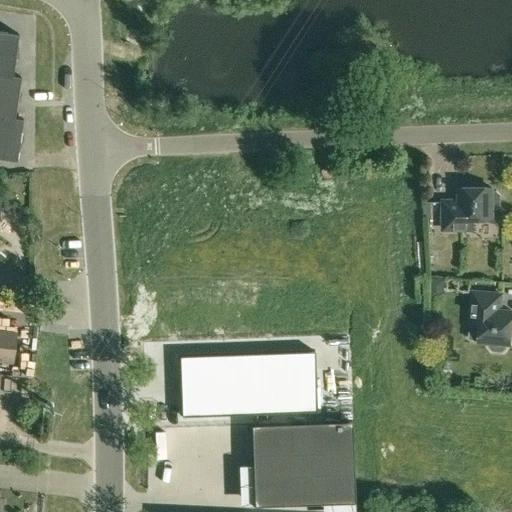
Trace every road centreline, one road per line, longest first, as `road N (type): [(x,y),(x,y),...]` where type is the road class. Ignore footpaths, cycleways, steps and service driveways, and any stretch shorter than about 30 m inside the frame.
road 1 (unclassified): [(511,130),(92,155)]
road 2 (unclassified): [(107,511),(92,155)]
road 3 (unclassified): [(92,155),(84,0)]
